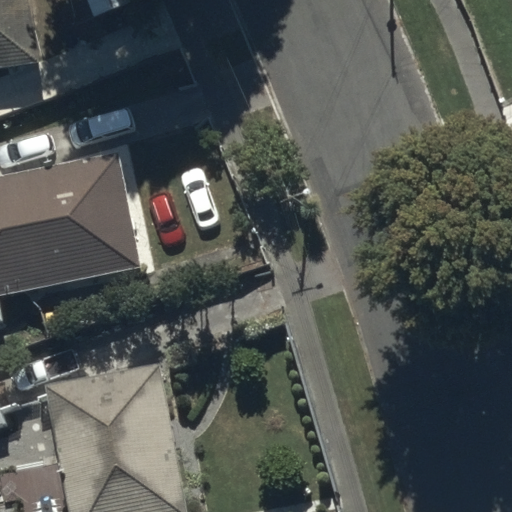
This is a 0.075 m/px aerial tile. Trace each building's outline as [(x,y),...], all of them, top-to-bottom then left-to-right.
[(38,0),(0,0),(0,69),(46,64),(38,0)] [(152,0),(61,0),(81,48),(159,16),(152,0)] [(126,151),(0,176),(0,324),(8,323),(3,297),(150,267),(126,151)] [(193,511),(161,364),(48,389),(74,511),(193,511)] [(0,396),(0,435),(12,431),(0,396)]
